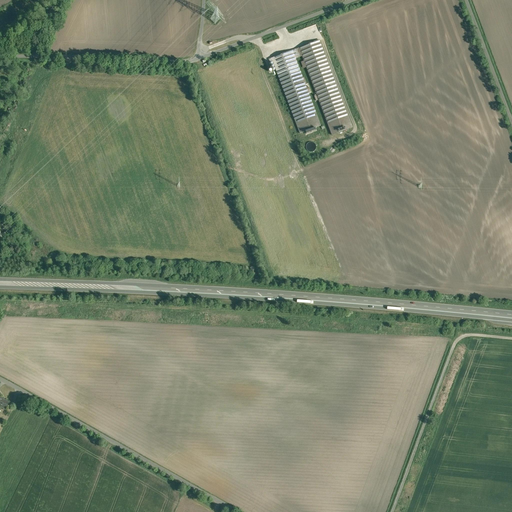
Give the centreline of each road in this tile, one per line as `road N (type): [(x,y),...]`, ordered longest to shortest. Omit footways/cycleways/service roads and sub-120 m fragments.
road 1 (trunk): [(0,282),(511,316)]
road 2 (unclassified): [(354,0),(191,61),(0,61)]
road 3 (unclassified): [(238,511),(0,377)]
road 4 (unclassified): [(391,511),(455,332),(511,332)]
road 5 (unclassified): [(466,0),(511,120)]
